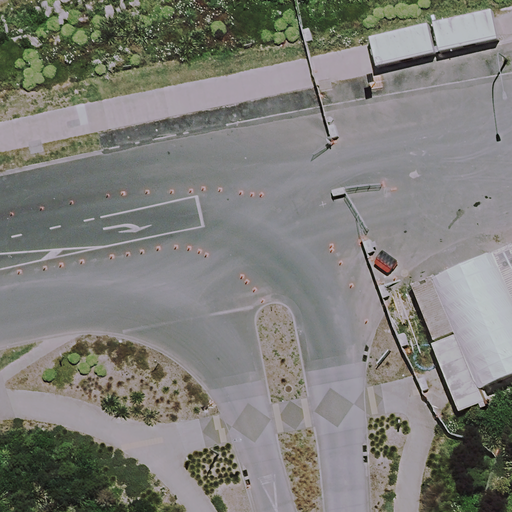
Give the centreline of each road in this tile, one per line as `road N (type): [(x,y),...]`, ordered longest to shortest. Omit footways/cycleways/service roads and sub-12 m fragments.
road 1 (residential): [(315,207),(346,511)]
road 2 (residential): [(275,511),(187,233)]
road 3 (primary): [(511,168),(315,207)]
road 4 (primary): [(187,233),(0,271)]
road 5 (primary): [(315,207),(187,233)]
